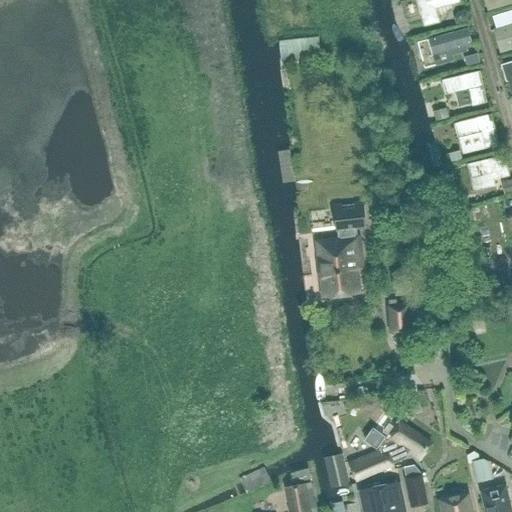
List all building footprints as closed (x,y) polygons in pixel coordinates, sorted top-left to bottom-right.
[(429,10),(455,3),(454,0),(410,0),(418,28),(433,24),(429,10)] [(511,0),(478,0),(481,13),(511,5),(511,0)] [(492,41),(511,35),(511,23),(489,30),(492,41)] [(466,34),(427,36),(428,55),(467,53),(466,34)] [(303,55),(302,41),(281,41),(282,56),(303,55)] [(511,65),(498,70),(504,91),(511,88),(511,65)] [(439,79),(445,109),(479,102),(473,72),(439,79)] [(485,116),(449,123),(456,154),(491,147),(485,116)] [(497,156),(460,165),(467,190),(504,181),(497,156)] [(338,241),(317,243),(324,298),(359,293),(355,259),(360,259),(357,238),(354,239),(353,230),(365,229),(361,201),(331,205),(335,233),(337,232),(338,241)] [(387,304),(390,332),(412,330),(412,329),(430,328),(427,302),(409,304),(409,302),(387,304)] [(394,466),(393,464),(405,458),(409,453),(420,460),(431,444),(413,431),(399,421),(387,437),(373,427),(363,440),(378,452),(350,463),(357,480),(394,466)] [(323,458),(330,488),(340,486),(345,485),(349,484),(342,453),(338,454),(323,458)] [(472,461),(477,482),(493,478),(489,461),(483,458),(472,461)] [(291,473),(294,483),(311,479),(309,469),(291,473)] [(428,503),(422,474),(405,478),(412,507),(428,503)] [(268,475),(243,486),(246,492),(271,481),(268,475)] [(405,511),(398,481),(358,491),(363,511),(405,511)] [(285,488),(286,495),(288,511),(316,511),(313,486),(312,482),(294,485),(285,488)] [(509,511),(502,483),(481,488),(487,511),(509,511)] [(473,511),(469,493),(440,499),(442,511),(473,511)]
